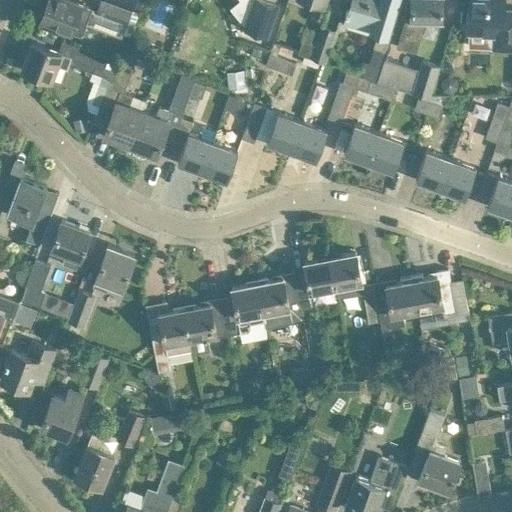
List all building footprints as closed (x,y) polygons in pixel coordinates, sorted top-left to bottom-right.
[(47,0),(40,19),(58,26),(79,34),(84,32),(93,7),(73,0),(47,0)] [(126,24),(131,9),(106,0),(101,0),(96,13),(126,24)] [(106,0),(131,9),(140,12),(144,0),(106,0)] [(241,0),(250,10),(244,27),(267,35),(271,23),(278,4),(264,0),(241,0)] [(351,0),(351,3),(345,21),(386,34),(396,0),(351,0)] [(441,20),(441,17),(441,0),(410,0),(410,18),(406,17),(401,47),(416,52),(425,20),(441,20)] [(468,0),(468,18),(467,31),(469,31),(468,45),(494,46),(494,48),(511,48),(511,10),(504,10),(504,0),(468,0)] [(457,9),(457,19),(465,19),(465,9),(457,9)] [(305,55),(320,60),(325,61),(335,30),(323,26),(317,44),(302,40),(298,52),(305,54),(305,55)] [(136,39),(131,53),(152,62),(158,47),(136,39)] [(120,61),(116,60),(69,42),(65,53),(32,41),(22,67),(51,78),(56,64),(66,68),(68,63),(109,78),(108,79),(113,81),(120,61)] [(364,61),(360,74),(370,78),(378,81),(385,56),(386,51),(374,47),(369,63),(364,61)] [(101,101),(98,110),(110,114),(106,125),(103,133),(130,143),(142,110),(130,105),(133,96),(124,92),(126,86),(134,65),(137,56),(135,55),(124,51),(120,50),(116,60),(120,61),(113,81),(108,79),(106,85),(107,86),(101,101)] [(296,62),(284,58),(271,53),(267,65),(292,74),(296,62)] [(378,81),(395,87),(396,84),(429,96),(440,65),(421,59),(418,67),(385,56),(378,81)] [(246,79),(253,79),(252,67),(245,67),(246,79)] [(226,72),(229,88),(246,86),(244,69),(226,72)] [(366,91),(370,78),(360,74),(347,70),(343,81),(341,80),(328,117),(341,122),(354,86),(366,91)] [(184,107),(194,81),(195,77),(181,72),(171,102),(184,107)] [(395,87),(378,81),(370,78),(366,91),(391,100),(395,87)] [(314,98),(319,85),(306,80),(301,93),(314,98)] [(194,81),(184,107),(180,118),(192,122),(205,85),(194,81)] [(229,93),(224,107),(232,110),(240,106),(243,98),(229,93)] [(427,112),(431,100),(419,95),(415,108),(427,112)] [(506,153),(511,137),(511,97),(509,106),(497,141),(494,149),(506,153)] [(438,116),(443,104),(431,100),(427,112),(438,116)] [(256,134),(266,107),(254,102),(241,137),(253,141),(256,134)] [(497,141),(509,106),(497,102),(485,137),(497,141)] [(142,110),(130,143),(156,153),(172,111),(159,106),(156,115),(142,110)] [(291,149),(302,120),(277,111),(267,138),(267,140),(291,149)] [(302,120),(291,149),(316,158),(326,129),(302,120)] [(368,160),(379,131),(354,122),(344,151),(368,160)] [(188,131),(177,161),(202,170),(212,140),(215,132),(202,127),(199,135),(188,131)] [(379,131),(368,160),(393,169),(404,140),(379,131)] [(212,140),(202,170),(227,178),(237,149),(212,140)] [(440,187),(451,157),(426,148),(415,178),(440,187)] [(451,157),(440,187),(465,196),(475,166),(451,157)] [(20,175),(6,213),(31,222),(26,237),(41,243),(53,209),(39,204),(46,185),(20,175)] [(511,213),(511,212),(511,179),(498,175),(487,204),(511,213)] [(61,218),(54,237),(50,247),(66,253),(62,263),(75,268),(90,229),(61,218)] [(108,243),(101,262),(92,285),(105,290),(108,283),(121,288),(134,253),(108,243)] [(329,256),(335,287),(361,282),(356,251),(329,256)] [(310,292),(335,287),(329,256),(304,260),(307,274),(294,276),(302,320),(304,319),(302,308),(313,306),(310,292)] [(24,285),(27,286),(22,299),(40,306),(44,292),(40,290),(49,264),(34,259),(24,285)] [(423,277),(422,273),(410,275),(417,310),(432,307),(432,310),(443,308),(444,313),(456,310),(448,268),(437,270),(437,274),(423,277)] [(385,284),(385,280),(373,282),(380,320),(381,320),(403,316),(402,313),(417,310),(410,275),(400,277),(400,281),(385,284)] [(302,320),(294,276),(283,278),(283,276),(257,281),(264,321),(265,321),(266,327),(302,320)] [(251,323),(264,321),(257,281),(232,286),(234,300),(222,302),(228,334),(248,331),(252,327),(251,323)] [(362,285),(361,285),(368,319),(371,339),(372,342),(370,342),(374,360),(387,357),(388,357),(384,337),(381,320),(380,320),(373,282),(362,285)] [(83,324),(93,296),(79,291),(68,319),(83,324)] [(19,302),(9,298),(0,295),(0,321),(2,316),(12,320),(19,302)] [(207,338),(228,334),(222,302),(211,304),(210,302),(183,307),(191,350),(193,350),(193,353),(210,349),(207,338)] [(167,354),(191,350),(183,307),(159,312),(161,326),(150,328),(158,371),(170,369),(167,354)] [(511,310),(488,314),(491,334),(492,342),(508,340),(511,355),(511,354),(511,310)] [(44,380),(51,362),(56,349),(31,339),(26,353),(11,348),(8,358),(6,357),(4,362),(6,363),(1,377),(28,387),(32,376),(44,380)] [(95,386),(106,357),(92,352),(81,380),(95,386)] [(466,354),(455,356),(459,375),(469,373),(466,354)] [(324,368),(313,370),(315,381),(326,378),(324,368)] [(312,371),(302,373),(304,383),(314,381),(312,371)] [(511,381),(496,384),(499,399),(511,397),(511,381)] [(52,393),(47,406),(40,425),(66,435),(83,393),(69,388),(65,398),(52,393)] [(460,406),(456,419),(470,423),(473,410),(460,406)] [(435,443),(441,427),(446,414),(429,408),(414,450),(427,455),(419,478),(448,489),(459,460),(444,454),(446,447),(435,443)] [(132,444),(142,416),(127,410),(117,438),(132,444)] [(477,433),(505,428),(502,414),(475,419),(477,433)] [(107,430),(95,425),(75,475),(101,486),(113,455),(99,449),(107,430)] [(68,455),(78,457),(83,435),(73,433),(68,455)] [(290,441),(287,450),(297,454),(300,445),(290,441)] [(394,498),(401,480),(406,464),(378,453),(370,477),(356,472),(344,506),(360,511),(373,511),(375,507),(377,508),(378,504),(377,504),(380,494),(394,498)] [(169,459),(157,491),(146,487),(139,507),(124,501),(119,511),(166,511),(185,465),(169,459)] [(491,491),(486,461),(473,463),(478,493),(491,491)] [(332,466),(325,483),(318,502),(335,509),(349,473),(332,466)] [(276,511),(280,501),(264,495),(257,511),(276,511)]
